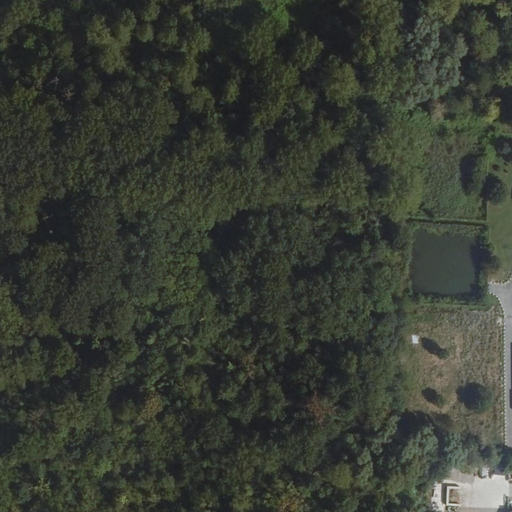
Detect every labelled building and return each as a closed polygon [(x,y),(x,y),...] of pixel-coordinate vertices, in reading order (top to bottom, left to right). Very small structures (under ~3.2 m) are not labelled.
[(496,225),(511,226),(511,211),(496,210),(496,225)] [(440,332),(456,332),(457,317),(440,317),(440,332)] [(500,339),(501,324),(484,324),(483,339),(500,339)] [(424,344),(423,329),(408,330),(409,345),(424,344)] [(424,373),(439,373),(440,359),(425,358),(424,373)] [(454,400),(454,386),(441,386),(441,400),(454,400)] [(425,387),(410,388),(411,405),(426,404),(425,387)] [(463,426),(462,440),(477,440),(478,426),(463,426)]
